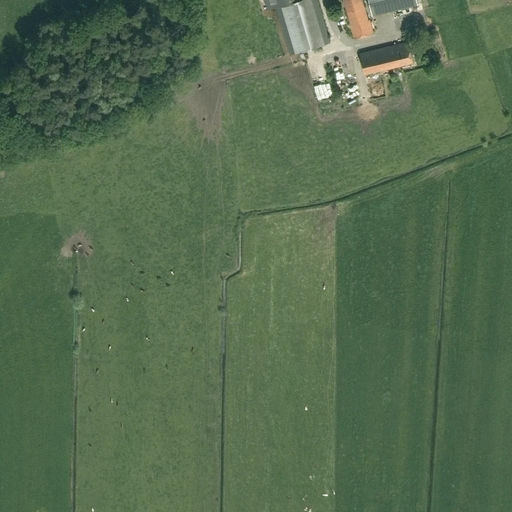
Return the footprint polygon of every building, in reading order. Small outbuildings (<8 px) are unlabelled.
[(327,42),(314,0),(272,0),(288,53),(327,42)] [(362,5),(360,0),(341,0),(344,6),(343,7),(352,38),(371,32),(363,5),(362,5)] [(415,3),(414,0),(367,0),(371,14),(415,3)] [(363,73),(410,62),(406,41),(358,52),(363,73)] [(375,88),(385,88),(386,80),(375,80),(375,88)]
